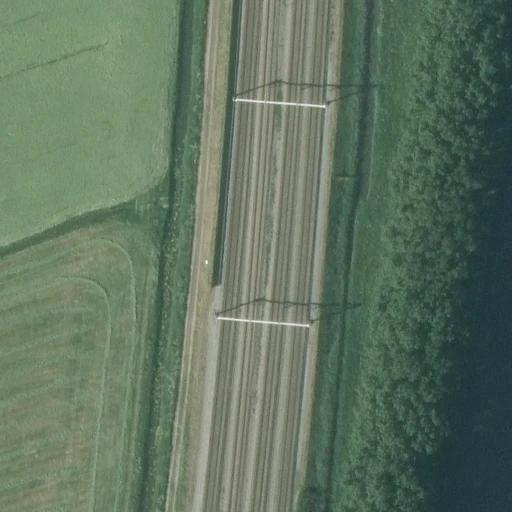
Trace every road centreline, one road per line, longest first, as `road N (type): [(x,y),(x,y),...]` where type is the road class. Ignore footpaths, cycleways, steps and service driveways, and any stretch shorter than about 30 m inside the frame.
road 1 (unclassified): [(406,511),(495,0)]
road 2 (track): [(171,511),(216,0)]
